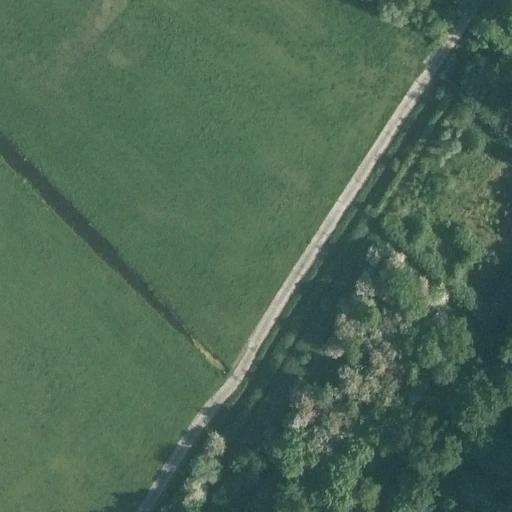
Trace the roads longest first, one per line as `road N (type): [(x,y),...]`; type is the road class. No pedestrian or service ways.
road 1 (track): [(446,48),(143,511)]
road 2 (track): [(414,511),(511,388)]
